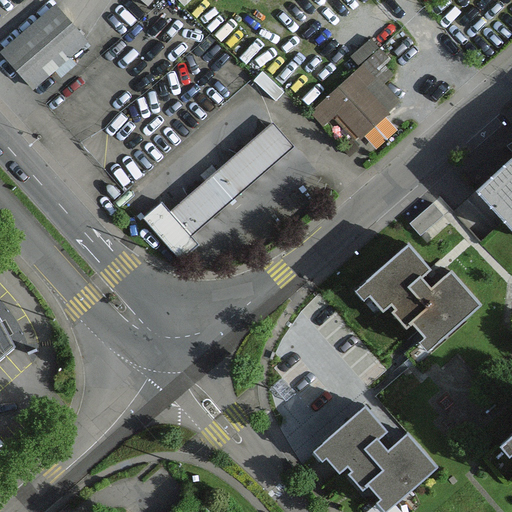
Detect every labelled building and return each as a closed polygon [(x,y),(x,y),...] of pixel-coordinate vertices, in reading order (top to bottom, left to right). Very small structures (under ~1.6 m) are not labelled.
[(83,36),(51,0),(37,0),(0,32),(0,45),(31,81),(83,36)] [(340,115),(363,140),(391,115),(369,90),(379,81),(366,67),(316,111),(328,125),(340,115)] [(294,147),(276,127),(172,217),(189,237),(294,147)] [(511,157),(477,190),(473,194),(501,225),(511,238),(511,157)] [(444,218),(433,206),(410,226),(421,238),(444,218)] [(428,360),(483,312),(452,277),(430,296),(427,292),(422,287),(431,279),(409,253),(356,299),(365,308),(371,302),(385,318),(390,312),(396,318),(393,321),(407,336),(413,331),(426,345),(419,350),(428,360)] [(0,364),(14,352),(0,329),(0,364)] [(379,511),(388,511),(439,468),(408,433),(386,452),(378,443),(387,435),(364,409),(312,455),(321,464),(327,459),(340,474),(346,469),(352,475),(349,477),(362,493),(369,487),(381,501),(375,506),(379,511)]
